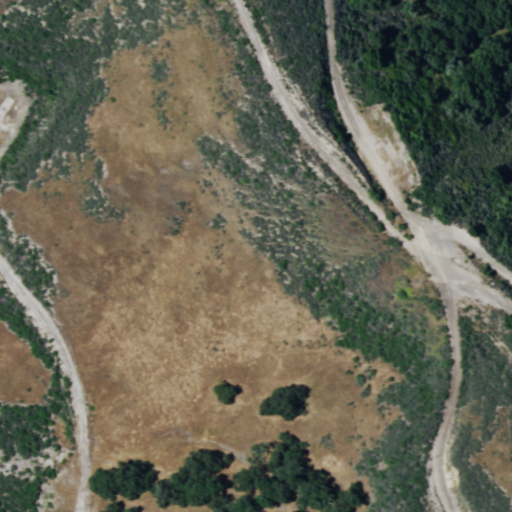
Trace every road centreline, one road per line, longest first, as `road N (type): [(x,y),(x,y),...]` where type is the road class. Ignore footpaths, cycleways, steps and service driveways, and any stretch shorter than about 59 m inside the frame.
road 1 (residential): [(511,276),(445,229),(405,231),(363,194),(302,119),(239,0)]
road 2 (residential): [(455,511),(439,450),(456,365),(450,311),(405,231)]
road 3 (residential): [(322,0),(340,110),(383,181),(445,229)]
